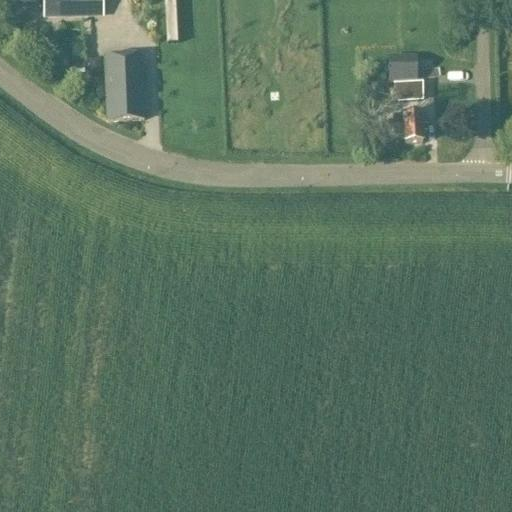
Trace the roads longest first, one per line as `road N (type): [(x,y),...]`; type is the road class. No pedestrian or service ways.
road 1 (tertiary): [(484,173),(204,173),(148,162),(76,130),(0,73)]
road 2 (unclassified): [(484,173),(485,0)]
road 3 (track): [(435,173),(434,72),(486,70)]
